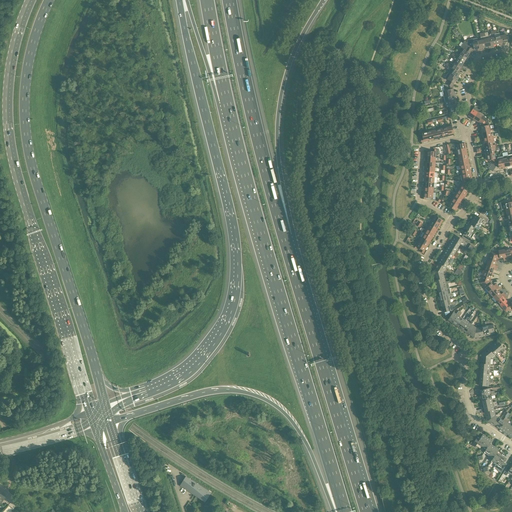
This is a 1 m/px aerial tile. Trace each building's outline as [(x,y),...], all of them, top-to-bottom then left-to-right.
[(484,33),(482,33),(483,37),(483,40),(485,47),(489,47),(489,48),(492,48),(489,38),(489,39),(488,35),(485,36),(484,33)] [(480,50),(478,41),(478,38),(464,41),(472,52),(474,50),(478,49),(478,51),(480,50)] [(472,52),(464,41),(461,48),(463,49),(460,54),(468,59),(470,56),(468,56),(470,53),(472,52)] [(467,61),(468,59),(460,54),(459,56),(456,54),(455,55),(453,53),(451,55),(464,63),(466,60),(467,61)] [(462,66),(464,63),(451,55),(450,57),(453,59),(452,62),(455,64),(462,69),(464,66),(462,66)] [(461,71),(462,69),(455,64),(453,67),(450,65),(447,63),(445,65),(453,70),(458,73),(458,72),(460,70),(461,71)] [(460,74),(458,72),(458,73),(453,70),(445,65),(444,67),(447,69),(447,68),(450,70),(448,73),(458,79),(460,77),(458,76),(460,74)] [(457,82),(458,79),(448,73),(445,78),(450,81),(447,85),(453,86),(454,84),(456,81),(457,82)] [(453,89),(453,86),(447,85),(443,84),(444,91),(443,91),(444,97),(447,96),(456,94),(455,92),(454,92),(453,89)] [(456,97),(456,94),(447,96),(444,97),(445,103),(448,102),(456,100),(455,97),(456,97)] [(459,108),(458,105),(446,108),(447,111),(444,112),(445,114),(458,111),(458,108),(459,108)] [(472,120),(478,112),(479,111),(474,107),(468,116),(471,118),(470,119),(472,120)] [(480,125),(488,119),(483,116),(478,112),(472,120),(475,122),(475,121),(478,122),(480,125)] [(489,125),(488,119),(480,125),(481,127),(482,130),(480,130),(481,133),(490,131),(489,125)] [(429,141),(427,131),(421,132),(423,139),(421,139),(421,142),(429,141)] [(494,142),(493,136),(483,138),(484,141),(482,141),(483,144),(492,142),(494,142)] [(496,150),(495,147),(485,149),(486,152),(484,153),(485,155),(494,153),(493,150),(496,150)] [(493,164),(496,160),(495,159),(494,153),(485,155),(485,158),(487,157),(488,161),(489,160),(489,161),(491,163),(493,164)] [(505,168),(503,157),(498,158),(496,160),(493,164),(495,166),(497,167),(498,167),(499,168),(502,167),(502,169),(505,168)] [(472,178),(471,173),(461,175),(462,182),(466,183),(468,183),(467,179),(472,178)] [(464,186),(466,183),(462,182),(458,188),(467,194),(470,189),(464,186)] [(464,198),(467,194),(458,188),(456,192),(464,198)] [(464,198),(456,192),(453,197),(461,203),(464,198)] [(460,205),(461,203),(453,197),(450,201),(460,208),(461,206),(460,205)] [(460,208),(450,201),(447,206),(456,211),(458,208),(459,209),(460,208)] [(511,201),(505,203),(504,201),(500,203),(502,210),(506,209),(511,207),(511,201)] [(475,215),(472,220),(481,225),(484,221),(487,223),(489,219),(480,214),(478,217),(475,215)] [(434,215),(431,220),(440,225),(443,220),(434,215)] [(440,225),(431,220),(429,224),(437,230),(440,225)] [(478,230),(481,225),(472,220),(469,224),(475,228),(478,230)] [(472,232),(475,228),(469,224),(466,222),(463,227),(472,232)] [(437,230),(429,224),(426,229),(435,234),(437,230)] [(474,234),(472,232),(463,227),(460,232),(464,234),(462,237),(471,242),(473,239),(472,238),(474,234)] [(435,234),(426,229),(424,233),(432,238),(435,234)] [(432,238),(424,233),(422,232),(419,236),(421,237),(430,242),(432,238)] [(455,235),(452,239),(463,246),(464,244),(461,242),(463,239),(455,235)] [(430,242),(421,237),(418,241),(427,247),(430,242)] [(463,246),(452,239),(449,244),(457,249),(459,246),(462,248),(463,246)] [(423,253),(427,247),(418,241),(416,246),(421,250),(420,252),(423,253)] [(457,249),(449,244),(446,249),(458,255),(459,254),(455,252),(457,249)] [(511,247),(504,250),(505,259),(503,259),(504,261),(506,260),(506,262),(509,261),(508,257),(511,256),(511,253),(511,252),(511,247)] [(458,255),(446,249),(444,253),(451,258),(453,255),(457,257),(458,255)] [(505,259),(504,250),(491,252),(498,260),(500,258),(503,258),(503,259),(505,259)] [(498,260),(491,252),(487,265),(496,268),(496,265),(495,265),(496,262),(498,260)] [(451,258),(444,253),(441,258),(451,264),(454,260),(451,258)] [(451,264),(441,258),(438,263),(446,267),(448,264),(451,267),(452,265),(451,264)] [(443,272),(446,267),(438,263),(433,271),(443,272)] [(494,273),(492,272),(492,273),(485,270),(480,283),(491,281),(490,278),(491,275),(493,276),(494,273)] [(444,279),(443,272),(433,271),(435,281),(444,279)] [(491,283),(491,281),(480,283),(489,293),(496,287),(495,285),(493,286),(491,283)] [(448,283),(437,286),(438,291),(447,289),(448,289),(449,288),(448,283)] [(493,297),(499,292),(497,290),(499,288),(496,284),(495,285),(496,287),(489,293),(493,297)] [(448,289),(447,289),(438,291),(439,297),(451,294),(449,288),(448,289)] [(504,295),(505,297),(507,296),(503,292),(501,294),(499,292),(493,297),(497,301),(504,295)] [(452,293),(451,294),(439,297),(440,302),(450,300),(449,296),(453,295),(452,293)] [(505,312),(509,301),(506,301),(504,298),(505,297),(504,295),(497,301),(505,312)] [(453,323),(460,312),(458,311),(456,314),(453,312),(448,320),(453,323)] [(457,326),(462,318),(460,317),(462,313),(460,312),(453,323),(457,326)] [(461,329),(469,318),(467,317),(465,320),(462,318),(457,326),(461,329)] [(466,332),(471,324),(468,322),(471,319),(469,318),(461,329),(466,332)] [(489,321),(487,322),(489,335),(495,334),(493,325),(489,325),(489,321)] [(474,338),(476,328),(471,324),(466,332),(474,338)] [(484,336),(482,327),(476,328),(474,338),(484,336)] [(497,340),(493,344),(502,354),(503,353),(501,350),(503,347),(497,340)] [(502,354),(493,344),(489,348),(495,355),(497,352),(500,356),(501,354),(502,354)] [(495,355),(489,348),(481,354),(491,358),(495,355)] [(490,365),(491,358),(481,354),(481,364),(490,365)] [(495,395),(494,393),(481,396),(482,401),(491,399),(491,396),(495,395)] [(497,405),(497,403),(484,406),(485,412),(494,410),(493,406),(497,405)] [(487,421),(495,416),(494,410),(485,412),(487,421)] [(495,427),(500,419),(495,416),(487,421),(495,427)] [(500,430),(507,418),(505,417),(503,421),(500,419),(495,427),(500,430)] [(504,433),(509,425),(506,423),(509,419),(507,418),(500,430),(504,433)] [(482,447),(487,438),(482,435),(480,438),(478,436),(474,442),(472,441),(470,444),(472,445),(475,447),(477,444),(482,447)] [(490,444),(492,441),(487,438),(482,447),(486,449),(490,444)] [(489,456),(494,447),(490,444),(486,449),(484,452),(489,456)] [(499,450),(494,447),(489,456),(493,458),(497,453),(499,450)] [(496,465),(501,456),(497,453),(493,458),(491,462),(496,465)] [(506,459),(501,456),(496,465),(494,467),(498,470),(498,471),(501,473),(506,464),(504,462),(506,459)] [(511,475),(511,465),(511,467),(508,465),(503,474),(506,476),(508,473),(511,475)] [(205,502),(211,493),(192,480),(186,477),(184,480),(180,486),(194,495),(195,493),(197,495),(205,502)]
